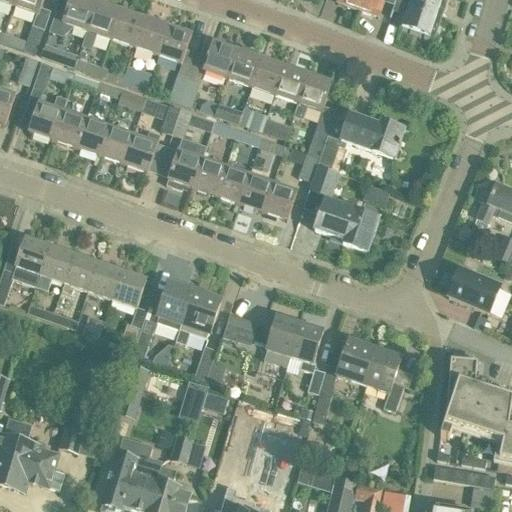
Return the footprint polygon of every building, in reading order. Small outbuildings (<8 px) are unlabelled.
[(15,0),(0,0),(0,5),(12,9),(15,0)] [(42,0),(15,0),(12,9),(36,17),(42,0)] [(85,34),(95,5),(79,0),(68,0),(63,16),(56,14),(48,35),(63,40),(74,30),(85,34)] [(358,11),(361,0),(338,0),(337,4),(345,7),(346,10),(352,12),(354,10),(358,11)] [(361,0),(358,11),(360,12),(362,15),(368,17),(371,16),(378,18),(384,1),(393,4),(394,1),(394,0),(361,0)] [(394,0),(394,1),(441,16),(446,0),(394,0)] [(394,1),(393,4),(394,4),(391,15),(401,18),(398,28),(433,39),(441,16),(394,1)] [(120,14),(95,5),(85,34),(87,35),(82,49),(91,52),(96,38),(110,43),(120,14)] [(110,43),(132,51),(142,22),(120,14),(110,43)] [(132,51),(156,59),(166,30),(142,22),(132,51)] [(0,45),(36,57),(44,33),(32,28),(26,44),(3,36),(0,44),(0,45)] [(179,67),(189,38),(166,30),(156,59),(179,67)] [(201,74),(226,83),(236,53),(211,45),(201,74)] [(41,60),(73,71),(76,61),(56,54),(57,51),(45,47),(41,60)] [(236,53),(226,83),(249,91),(259,61),(257,61),(259,55),(243,49),(240,55),(236,53)] [(30,90),(38,64),(26,60),(17,86),(30,90)] [(73,71),(97,79),(101,69),(76,61),(73,71)] [(249,91),(272,99),(282,69),(259,61),(249,91)] [(52,145),(66,102),(58,99),(53,112),(39,107),(43,94),(45,95),(50,82),(71,89),(72,87),(75,77),(41,65),(26,113),(34,116),(27,136),(52,145)] [(146,95),(152,76),(128,68),(125,78),(123,77),(120,87),(146,95)] [(97,79),(120,87),(123,77),(101,69),(97,79)] [(272,99),(296,107),(306,77),(282,69),(272,99)] [(72,87),(95,95),(99,85),(75,77),(72,87)] [(306,77),(296,107),(298,107),(294,119),(303,123),(307,111),(320,115),(330,86),(306,77)] [(168,103),(178,107),(187,82),(177,78),(168,103)] [(192,111),(200,86),(187,82),(178,107),(192,111)] [(95,95),(119,103),(122,93),(99,85),(95,95)] [(14,98),(0,93),(0,127),(4,129),(14,98)] [(119,103),(143,111),(146,102),(122,93),(119,103)] [(52,145),(75,153),(86,123),(63,115),(67,103),(66,102),(52,145)] [(143,111),(166,119),(160,135),(171,139),(180,113),(169,109),(146,102),(143,111)] [(218,110),(215,119),(236,127),(240,118),(241,114),(220,107),(219,111),(218,110)] [(306,158),(318,162),(335,111),(323,107),(307,157),(306,158)] [(236,127),(260,135),(263,125),(266,118),(242,110),(241,114),(240,118),(236,127)] [(189,127),(212,135),(215,125),(180,113),(171,139),(182,142),(184,143),(184,141),(189,127)] [(352,120),(344,144),(343,145),(346,146),(392,162),(402,133),(378,125),(377,128),(352,120)] [(286,144),(289,134),(291,129),(267,121),(265,126),(263,125),(260,135),(286,144)] [(75,153),(99,161),(109,131),(86,123),(75,153)] [(212,135),(235,142),(238,133),(215,125),(212,135)] [(109,131),(99,161),(123,169),(133,139),(109,131)] [(235,142),(258,150),(261,141),(238,133),(235,142)] [(133,139),(123,169),(146,177),(159,138),(150,135),(146,144),(133,139)] [(344,144),(328,138),(318,166),(331,171),(339,149),(344,150),(346,146),(343,145),(344,144)] [(192,193),(202,163),(207,149),(184,141),(184,143),(182,142),(166,188),(181,194),(183,190),(192,193)] [(261,141),(258,150),(283,159),(286,149),(261,141)] [(306,158),(307,157),(293,152),(289,163),(304,168),(299,181),(310,185),(318,162),(306,158)] [(192,193),(215,201),(225,171),(202,163),(192,193)] [(331,171),(318,166),(309,196),(331,204),(340,176),(331,173),(331,171)] [(215,201),(238,209),(248,179),(225,171),(215,201)] [(238,209),(262,217),(272,187),(248,179),(238,209)] [(286,225),(296,195),(272,187),(262,217),(286,225)] [(511,225),(511,223),(511,194),(496,188),(488,208),(483,205),(477,220),(490,226),(493,218),(497,220),(498,219),(511,225)] [(366,258),(378,223),(323,205),(313,236),(342,246),(341,249),(366,258)] [(508,266),(511,255),(511,241),(504,238),(495,261),(508,266)] [(0,307),(4,309),(13,283),(36,290),(49,251),(25,243),(15,272),(14,275),(4,272),(0,282),(0,307)] [(73,260),(49,251),(36,290),(47,294),(51,285),(63,289),(73,260)] [(98,268),(73,260),(63,289),(88,297),(98,268)] [(122,276),(98,268),(88,297),(112,306),(122,276)] [(500,290),(459,273),(448,299),(448,300),(450,301),(488,318),(500,290)] [(146,285),(122,276),(112,306),(136,314),(146,285)] [(179,336),(192,296),(168,288),(157,322),(158,322),(156,328),(179,336)] [(192,296),(179,336),(175,345),(185,349),(188,339),(206,345),(208,339),(209,340),(220,305),(215,303),(216,300),(205,296),(204,300),(192,296)] [(50,325),(53,316),(31,308),(28,317),(50,325)] [(53,316),(50,325),(66,330),(76,334),(79,325),(53,316)] [(479,318),(473,330),(481,333),(486,321),(479,318)] [(85,332),(81,341),(97,346),(100,337),(104,325),(89,320),(85,332)] [(257,328),(229,320),(223,341),(251,349),(257,328)] [(276,322),(264,364),(287,371),(289,363),(300,329),(276,322)] [(314,374),(313,370),(323,336),(300,329),(289,363),(302,367),(299,375),(313,379),(307,397),(318,400),(325,378),(314,374)] [(129,330),(121,354),(132,358),(140,334),(129,330)] [(368,388),(379,354),(349,344),(336,382),(350,386),(352,383),(368,388)] [(205,349),(195,380),(206,384),(216,353),(205,349)] [(402,362),(379,354),(368,388),(378,392),(376,396),(390,400),(385,413),(396,417),(405,390),(394,387),(402,362)] [(477,365),(453,363),(450,363),(449,377),(446,413),(448,414),(445,425),(503,444),(499,461),(511,464),(511,419),(509,419),(511,405),(511,400),(475,389),(477,365)] [(213,364),(206,383),(218,388),(225,369),(213,364)] [(132,370),(119,414),(135,418),(147,375),(132,370)] [(0,380),(0,415),(9,383),(0,380)] [(190,387),(181,419),(196,424),(206,392),(190,387)] [(313,427),(324,430),(335,391),(323,388),(313,427)] [(102,433),(111,396),(96,392),(86,426),(86,429),(102,433)] [(67,421),(59,452),(78,457),(86,429),(86,426),(67,421)] [(297,422),(287,459),(301,463),(311,425),(297,422)] [(0,490),(25,498),(28,487),(47,493),(48,491),(58,494),(63,479),(52,476),(57,461),(44,457),(47,447),(45,445),(39,443),(36,444),(35,447),(27,445),(31,431),(8,425),(3,442),(0,440),(0,490)] [(229,428),(218,463),(238,469),(241,459),(248,435),(229,428)] [(452,433),(443,430),(441,435),(440,439),(449,442),(452,433)] [(191,445),(191,443),(177,439),(170,464),(177,466),(184,443),(191,445)] [(184,443),(177,466),(198,471),(205,447),(191,443),(191,445),(184,443)] [(103,509),(101,511),(121,511),(122,510),(129,511),(148,511),(153,496),(136,491),(140,480),(156,484),(160,472),(149,468),(153,453),(123,444),(119,459),(116,459),(101,508),(103,509)] [(448,466),(450,458),(438,456),(437,456),(436,464),(448,466)] [(473,470),(474,462),(462,460),(461,468),(473,470)] [(486,464),(474,462),(473,470),(485,472),(486,464)] [(441,483),(443,471),(435,470),(433,481),(433,482),(441,483)] [(448,485),(450,473),(443,471),(441,483),(448,485)] [(153,496),(148,511),(185,511),(189,498),(178,495),(179,492),(171,489),(175,476),(160,472),(156,484),(140,480),(136,491),(153,496)] [(456,486),(458,474),(450,473),(448,485),(456,486)] [(463,487),(465,475),(458,474),(456,486),(463,487)] [(471,489),(473,477),(465,475),(463,487),(471,489)] [(478,490),(480,478),(473,477),(471,489),(478,490)] [(486,491),(488,479),(480,478),(478,490),(486,491)] [(494,490),(495,481),(488,479),(486,491),(493,492),(494,490)] [(293,495),(296,486),(280,481),(277,491),(293,495)] [(350,511),(356,486),(335,481),(328,511),(350,511)] [(377,511),(381,492),(358,488),(356,503),(366,505),(364,511),(377,511)] [(471,510),(485,511),(493,511),(496,494),(474,490),(471,510)] [(253,511),(254,509),(255,509),(255,507),(235,501),(237,494),(236,493),(227,491),(220,511),(253,511)] [(403,511),(406,498),(385,494),(381,511),(403,511)]
